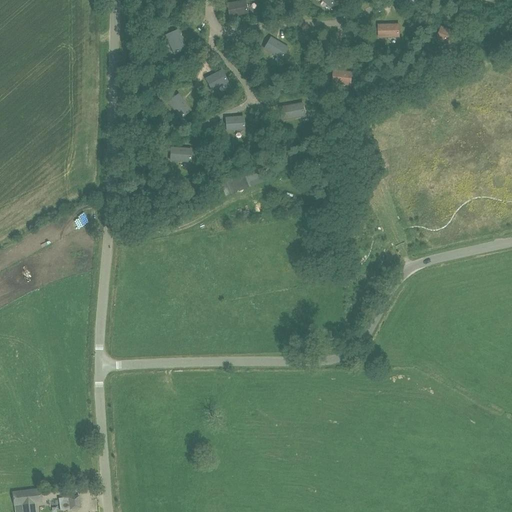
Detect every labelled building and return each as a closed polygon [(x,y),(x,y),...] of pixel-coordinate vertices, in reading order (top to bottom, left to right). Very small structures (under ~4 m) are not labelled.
[(245,1),(227,4),(230,17),(247,14),(245,1)] [(399,37),(399,24),(379,25),(379,38),(399,37)] [(442,27),(437,39),(454,45),(458,34),(442,27)] [(177,30),(166,36),(174,54),(186,49),(177,30)] [(288,48),(271,38),(264,49),(281,59),(288,48)] [(221,71),(206,79),(212,90),(227,82),(221,71)] [(333,83),(350,85),(352,73),(335,71),(333,83)] [(178,94),(168,102),(180,118),(191,110),(178,94)] [(281,108),(283,119),(305,115),(303,103),(281,108)] [(227,131),(244,130),(243,117),(226,118),(227,131)] [(191,149),(171,148),(170,161),(190,162),(191,149)] [(274,197),(283,194),(281,188),(272,192),(274,197)] [(254,219),(269,211),(267,206),(252,213),(254,219)] [(25,503),(25,511),(34,511),(33,502),(41,501),(40,489),(12,493),(14,505),(25,503)] [(80,494),(68,495),(69,508),(81,507),(80,494)]
